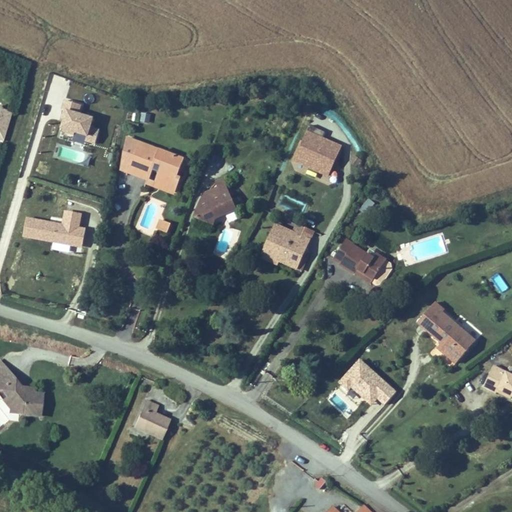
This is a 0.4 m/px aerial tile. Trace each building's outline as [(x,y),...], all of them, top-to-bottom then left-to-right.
[(97,143),(101,129),(93,127),(96,119),(80,114),(83,106),(66,100),(62,114),(67,116),(63,130),(89,138),(88,140),(97,143)] [(150,123),(151,114),(141,113),(140,122),(150,123)] [(310,125),(307,131),(324,138),(326,132),(310,125)] [(324,138),(307,131),(294,162),(330,177),(343,146),(324,138)] [(128,138),(127,143),(154,153),(156,149),(128,138)] [(152,168),(160,171),(156,182),(178,190),(182,180),(178,178),(185,160),(156,149),(154,153),(127,143),(124,165),(149,175),(152,168)] [(152,168),(149,175),(124,165),(123,171),(147,180),(146,184),(176,195),(178,190),(156,182),(160,171),(152,168)] [(217,219),(238,210),(224,178),(215,181),(218,188),(205,193),(196,218),(214,225),(217,219)] [(25,238),(83,249),(87,229),(81,228),(84,214),(66,211),(63,224),(28,218),(25,238)] [(236,212),(227,215),(229,222),(238,219),(236,212)] [(163,231),(166,222),(161,220),(158,229),(163,231)] [(168,233),(172,224),(166,222),(163,231),(168,233)] [(280,237),(307,248),(311,239),(295,232),(275,224),(260,259),(277,266),(279,263),(280,259),(272,255),(280,237)] [(311,239),(314,231),(298,224),(295,232),(311,239)] [(307,248),(280,237),(272,255),(280,259),(279,263),(302,272),(308,259),(303,257),(307,248)] [(347,238),(335,258),(344,263),(341,267),(355,275),(356,274),(359,269),(377,279),(375,283),(379,286),(385,284),(394,269),(393,263),(388,261),(388,260),(378,255),(376,258),(355,246),(356,244),(347,238)] [(375,283),(377,279),(359,269),(356,274),(374,284),(375,283)] [(437,303),(419,325),(442,344),(446,347),(443,351),(458,363),(470,348),(464,342),(468,338),(460,331),(462,328),(444,313),(447,310),(437,303)] [(477,340),(462,328),(460,331),(468,338),(464,342),(470,348),(477,340)] [(398,392),(361,359),(339,383),(352,394),(355,390),(380,412),(398,392)] [(511,374),(493,365),(482,387),(495,394),(495,392),(511,400),(511,398),(511,374)] [(12,405),(11,414),(40,417),(43,394),(35,393),(24,392),(21,387),(5,366),(0,370),(0,389),(2,391),(4,390),(8,395),(6,397),(12,405)] [(147,400),(136,425),(153,432),(152,436),(163,441),(172,420),(156,413),(159,405),(147,400)] [(153,432),(136,425),(134,428),(152,436),(153,432)] [(320,490),(327,481),(323,478),(316,486),(320,490)]
